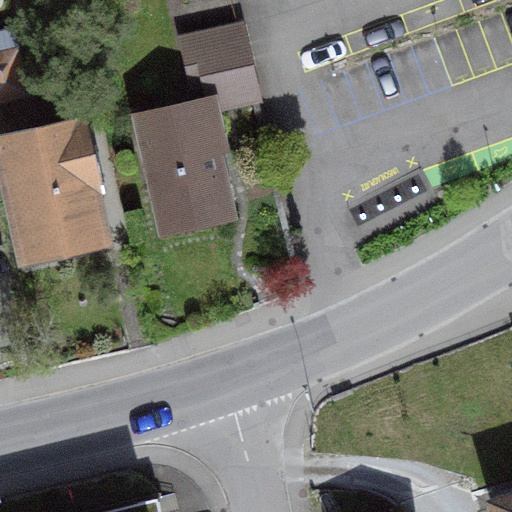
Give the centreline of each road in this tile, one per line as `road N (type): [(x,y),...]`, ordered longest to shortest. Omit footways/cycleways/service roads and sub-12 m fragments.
road 1 (primary): [(511,245),(370,322),(225,380)]
road 2 (primary): [(225,380),(0,441)]
road 3 (residential): [(225,380),(257,511)]
